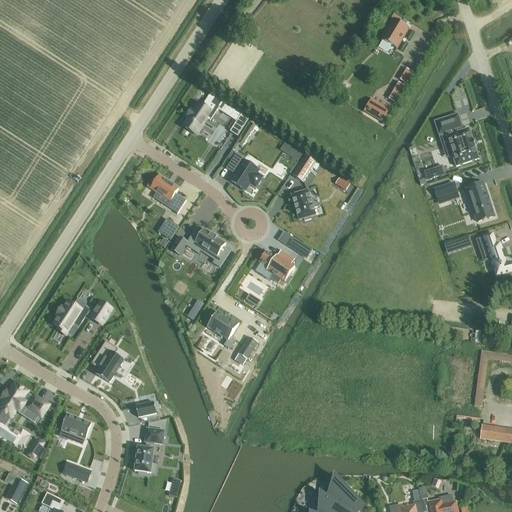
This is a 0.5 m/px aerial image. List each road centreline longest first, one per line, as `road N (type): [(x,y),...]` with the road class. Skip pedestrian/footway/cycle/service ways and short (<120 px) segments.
road 1 (unclassified): [(0,339),(128,141)]
road 2 (residential): [(0,348),(94,403),(107,421),(113,451),(97,511)]
road 3 (unclassified): [(128,141),(221,0)]
road 4 (unclassified): [(511,150),(461,0)]
road 5 (residential): [(128,141),(250,225)]
